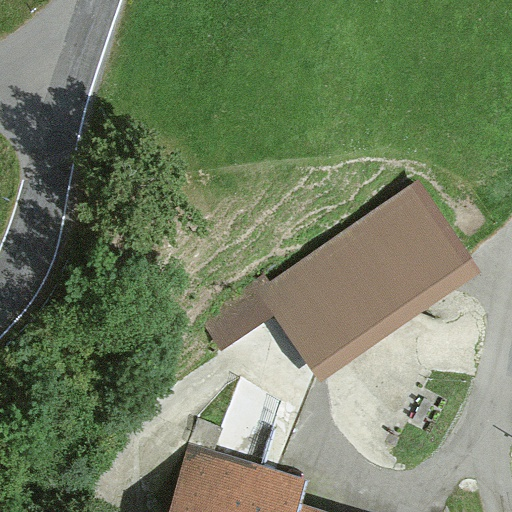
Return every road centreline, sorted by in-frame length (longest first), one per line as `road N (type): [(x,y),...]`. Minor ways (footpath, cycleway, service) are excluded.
road 1 (unclassified): [(102,0),(45,198),(0,301)]
road 2 (track): [(501,511),(493,420),(511,323)]
